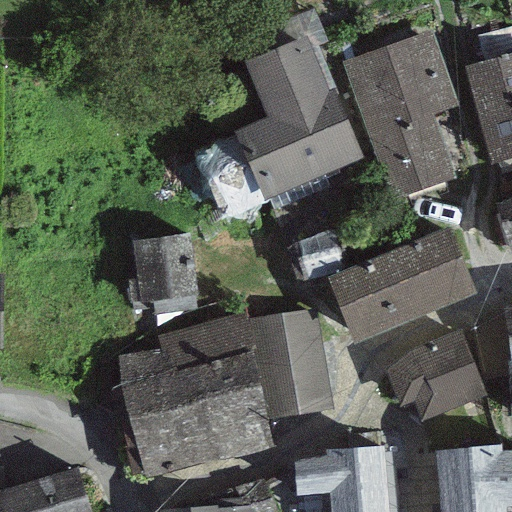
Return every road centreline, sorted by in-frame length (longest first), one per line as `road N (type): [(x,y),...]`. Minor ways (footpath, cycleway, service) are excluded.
road 1 (residential): [(511,294),(386,353),(363,383),(253,450),(127,504)]
road 2 (residential): [(127,504),(78,429),(0,403)]
